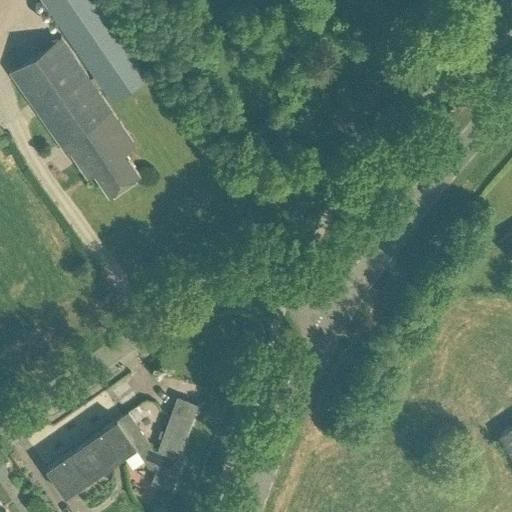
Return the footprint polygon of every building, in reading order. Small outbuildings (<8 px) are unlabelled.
[(44,0),(113,100),(147,77),(94,0),(44,0)] [(60,34),(9,69),(66,153),(70,150),(87,176),(94,171),(108,192),(139,171),(124,149),(135,142),(60,34)] [(511,231),(501,239),(511,254),(511,231)] [(116,416),(101,427),(112,443),(120,437),(128,450),(135,445),(142,456),(158,462),(151,481),(171,489),(182,458),(177,456),(197,402),(177,394),(157,448),(153,446),(127,409),(117,417),(116,416)] [(511,424),(499,434),(511,452),(511,424)] [(45,465),(64,494),(116,458),(108,446),(112,443),(101,427),(45,465)] [(155,510),(160,511),(167,511),(170,503),(159,499),(155,510)]
